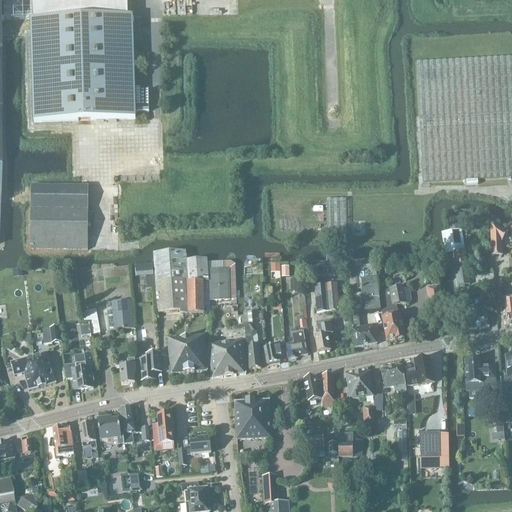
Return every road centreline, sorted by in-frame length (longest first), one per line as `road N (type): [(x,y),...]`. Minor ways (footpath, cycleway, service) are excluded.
road 1 (tertiary): [(220,386),(511,335)]
road 2 (tertiary): [(0,431),(220,386)]
road 3 (residential): [(235,511),(220,386)]
